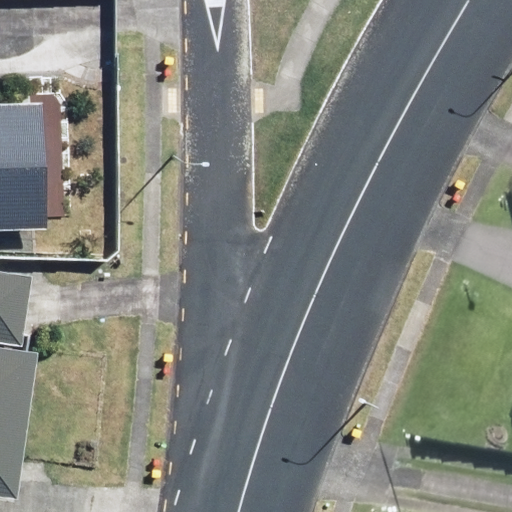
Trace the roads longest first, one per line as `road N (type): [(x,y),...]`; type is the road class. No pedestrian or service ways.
road 1 (tertiary): [(251,407),(470,0)]
road 2 (residential): [(251,407),(231,0)]
